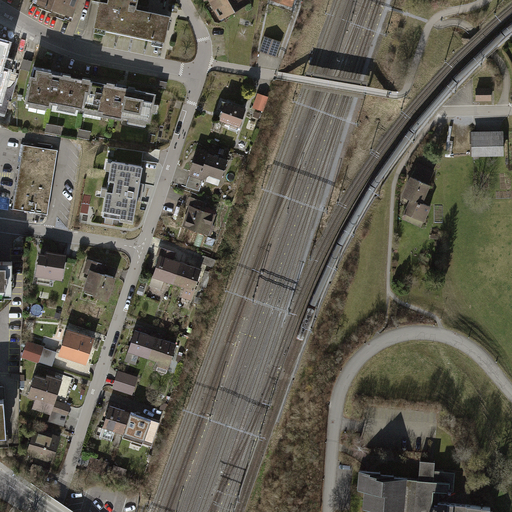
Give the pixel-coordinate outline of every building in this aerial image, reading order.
[(34,0),(35,0),(34,3),(50,9),(49,12),(71,21),(78,0),(34,0)] [(137,0),(106,0),(107,2),(99,0),(98,0),(93,26),(94,27),(94,31),(105,33),(105,29),(152,39),(151,43),(162,46),(163,41),(165,42),(170,15),(136,7),(137,0)] [(245,2),(244,0),(213,0),(223,16),(245,2)] [(259,51),(276,57),(282,42),(265,36),(259,51)] [(94,79),(33,67),(26,102),(87,114),(94,79)] [(157,92),(94,79),(87,114),(150,126),(157,92)] [(491,88),(476,88),(476,102),(492,101),(491,88)] [(253,108),(264,111),(269,97),(258,93),(253,108)] [(219,120),(239,127),(246,108),(226,101),(219,120)] [(504,131),(472,132),(472,157),(504,156),(504,131)] [(23,145),(13,208),(49,213),(58,150),(23,145)] [(208,175),(222,179),(228,160),(208,153),(208,152),(198,148),(188,175),(190,175),(186,187),(199,191),(203,180),(206,181),(208,175)] [(144,167),(113,161),(112,163),(107,162),(106,170),(111,171),(108,188),(103,187),(101,196),(107,197),(103,216),(106,216),(105,222),(113,223),(114,219),(121,220),(120,221),(135,223),(144,167)] [(424,200),(432,182),(431,181),(436,169),(420,161),(414,173),(412,172),(403,192),(408,194),(405,200),(410,202),(403,218),(421,226),(432,204),(424,200)] [(182,226),(209,235),(216,214),(202,209),(205,202),(189,197),(186,206),(189,207),(182,226)] [(181,297),(191,300),(201,269),(189,265),(177,260),(174,259),(176,252),(159,247),(157,254),(160,255),(149,285),(161,289),(164,281),(184,288),(181,297)] [(39,252),(35,274),(61,279),(65,256),(39,252)] [(87,259),(82,272),(88,274),(83,289),(101,295),(100,298),(108,301),(116,277),(104,274),(107,265),(87,259)] [(0,310),(2,308),(13,297),(13,261),(3,261),(0,260),(0,310)] [(95,337),(67,328),(58,355),(86,364),(95,337)] [(128,351),(148,358),(155,337),(135,330),(128,351)] [(40,360),(46,343),(28,337),(22,354),(40,360)] [(177,344),(155,337),(148,358),(158,361),(156,365),(168,369),(177,344)] [(35,408),(47,412),(50,401),(59,373),(47,369),(46,372),(35,369),(28,394),(38,397),(35,408)] [(112,389),(132,395),(138,377),(118,370),(112,389)] [(0,375),(0,442),(11,445),(10,415),(17,415),(16,377),(0,375)] [(68,407),(50,401),(47,412),(45,419),(63,424),(68,407)] [(102,426),(123,433),(130,413),(109,406),(102,426)] [(123,433),(144,440),(151,420),(130,413),(123,433)] [(53,434),(36,428),(27,453),(52,462),(62,434),(54,432),(53,434)] [(110,461),(91,455),(87,468),(105,474),(110,461)] [(368,470),(354,470),(354,491),(361,491),(360,509),(366,509),(365,511),(488,511),(489,504),(430,501),(431,490),(447,491),(447,483),(452,483),(452,470),(432,469),(432,460),(417,459),(416,478),(376,476),(376,473),(368,473),(368,470)]
